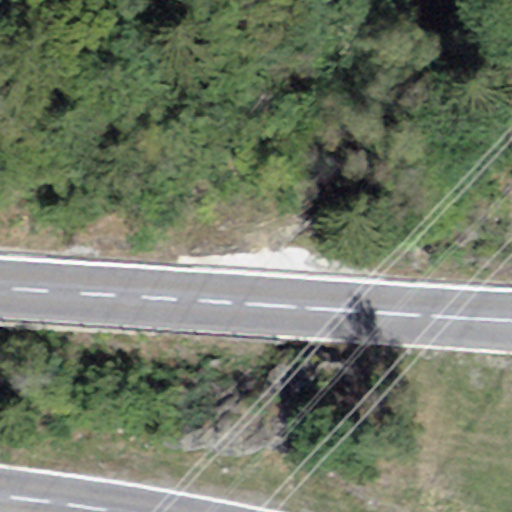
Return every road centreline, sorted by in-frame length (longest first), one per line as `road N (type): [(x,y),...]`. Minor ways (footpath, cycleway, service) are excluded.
road 1 (tertiary): [(511,320),(0,286)]
road 2 (tertiary): [(0,495),(121,511)]
